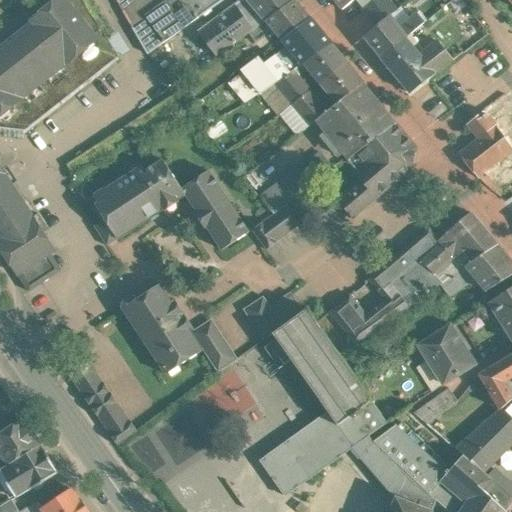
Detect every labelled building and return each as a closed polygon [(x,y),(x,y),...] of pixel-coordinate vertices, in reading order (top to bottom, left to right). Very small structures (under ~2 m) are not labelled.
[(0,130),(24,134),(123,57),(86,0),(58,0),(0,45),(0,130)] [(115,0),(116,0),(122,12),(137,0),(115,0)] [(137,0),(122,12),(133,30),(149,19),(147,16),(167,2),(165,0),(137,0)] [(169,0),(167,2),(147,16),(149,19),(133,30),(147,54),(223,0),(169,0)] [(248,0),(241,0),(200,31),(218,55),(249,33),(266,21),(248,0)] [(248,0),(266,21),(294,0),(248,0)] [(310,18),(295,0),(294,0),(266,21),(249,33),(256,42),(268,34),(270,37),(276,32),(282,39),(310,18)] [(334,0),(342,10),(354,0),(356,0),(362,7),(370,0),(334,0)] [(386,0),(370,0),(362,7),(378,26),(390,16),(396,11),(386,0)] [(399,28),(390,16),(378,26),(365,37),(382,58),(410,35),(424,23),(416,13),(399,28)] [(310,18),(282,39),(287,46),(264,64),(278,81),(294,70),(332,43),(310,18)] [(420,55),(413,47),(417,43),(410,35),(382,58),(381,58),(410,94),(453,60),(438,41),(420,55)] [(332,43),(294,70),(298,76),(308,69),(320,83),(348,63),(332,43)] [(259,57),(243,70),(244,72),(261,92),(275,83),(278,81),(264,64),(259,57)] [(364,82),(348,63),(320,83),(328,93),(319,101),(328,111),(363,84),(364,82)] [(278,81),(275,83),(292,105),(311,91),(298,76),(294,70),(278,81)] [(261,92),(244,72),(231,83),(247,102),(260,93),(261,92)] [(292,105),(275,83),(261,92),(260,93),(278,115),(292,105)] [(328,111),(316,121),(348,160),(396,123),(363,84),(328,111)] [(511,90),(492,106),(500,116),(503,113),(511,106),(511,90)] [(292,105),(309,126),(316,121),(328,111),(319,101),(311,91),(292,105)] [(67,165),(75,177),(184,105),(176,93),(67,165)] [(309,126),(292,105),(278,115),(294,137),(309,126)] [(491,123),(483,112),(467,124),(478,138),(495,125),(493,122),(491,123)] [(500,116),(493,122),(495,125),(478,138),(459,154),(478,178),(485,173),(502,159),(511,150),(511,124),(503,113),(500,116)] [(396,123),(348,160),(356,169),(353,171),(361,180),(337,200),(353,218),(413,167),(417,148),(396,123)] [(321,153),(262,197),(274,214),(290,202),(317,182),(316,181),(332,169),(321,153)] [(502,159),(485,173),(492,181),(508,167),(502,159)] [(113,193),(95,205),(104,219),(118,239),(186,194),(182,188),(163,160),(146,172),(142,166),(105,190),(107,192),(111,189),(113,193)] [(249,232),(208,171),(182,188),(186,194),(222,250),(249,232)] [(0,215),(23,201),(5,175),(0,178),(0,215)] [(39,225),(23,201),(0,215),(0,246),(2,249),(39,225)] [(274,214),(271,216),(285,235),(305,221),(290,202),(274,214)] [(471,213),(447,232),(448,233),(440,240),(420,258),(435,276),(456,258),(460,262),(468,256),(472,261),(498,245),(498,244),(471,213)] [(285,235),(271,216),(261,223),(276,242),(285,235)] [(107,246),(118,239),(104,219),(94,226),(107,246)] [(276,242),(261,223),(252,230),(266,249),(276,242)] [(55,250),(39,225),(2,249),(18,275),(55,250)] [(380,291),(390,283),(420,258),(440,240),(429,227),(369,278),(380,291)] [(511,261),(498,244),(498,245),(472,261),(468,264),(468,265),(441,284),(449,296),(469,282),(473,288),(479,283),(486,291),(511,274),(511,261)] [(420,258),(390,283),(401,295),(391,303),(399,314),(442,283),(435,276),(420,258)] [(166,374),(203,350),(198,342),(191,332),(194,330),(175,300),(171,302),(159,284),(123,309),(166,374)] [(511,288),(488,303),(511,340),(511,288)] [(263,296),(243,309),(250,320),(270,307),(263,296)] [(368,319),(351,297),(331,312),(349,335),(368,319)] [(385,305),(368,319),(376,330),(395,317),(385,305)] [(270,307),(250,320),(256,330),(276,316),(270,307)] [(371,399),(308,310),(307,309),(283,326),(273,334),(274,335),(321,400),(320,400),(328,412),(338,425),(353,415),(355,418),(361,414),(358,411),(371,401),(372,401),(371,399)] [(276,316),(256,330),(263,340),(273,334),(283,326),(276,316)] [(194,330),(191,332),(198,342),(218,329),(211,319),(194,330)] [(368,319),(349,335),(357,345),(376,330),(368,319)] [(443,384),(475,364),(450,325),(419,345),(443,384)] [(218,329),(198,342),(203,350),(204,352),(224,339),(218,329)] [(224,339),(204,352),(211,362),(231,349),(224,339)] [(231,349),(211,362),(217,372),(238,359),(231,349)] [(84,354),(64,367),(71,377),(91,364),(84,354)] [(511,355),(479,375),(500,409),(502,408),(511,398),(511,355)] [(91,364),(71,377),(78,387),(97,373),(91,364)] [(97,373),(78,387),(84,397),(104,383),(97,373)] [(104,383),(84,397),(91,406),(111,392),(104,383)] [(449,388),(415,412),(427,423),(458,401),(449,388)] [(111,392),(91,406),(97,416),(117,402),(111,392)] [(328,412),(285,443),(309,478),(367,436),(368,437),(387,423),(371,401),(358,411),(361,414),(355,418),(353,415),(338,425),(328,412)] [(117,402),(97,416),(104,425),(124,411),(117,402)] [(500,409),(456,448),(483,472),(511,443),(511,417),(502,408),(500,409)] [(124,411),(104,425),(110,435),(130,421),(124,411)] [(9,465),(42,446),(23,418),(0,434),(0,457),(2,456),(9,465)] [(130,421),(110,435),(117,445),(137,431),(130,421)] [(456,448),(454,447),(449,452),(459,461),(448,473),(396,425),(374,441),(437,499),(449,511),(504,511),(511,502),(511,497),(483,472),(456,448)] [(374,441),(372,442),(375,444),(360,457),(396,498),(432,511),(437,499),(374,441)] [(285,443),(284,443),(260,460),(285,496),(310,478),(309,478),(285,443)] [(9,465),(0,470),(0,471),(16,498),(30,489),(31,490),(58,473),(42,446),(9,465)] [(87,511),(72,489),(42,510),(42,511),(87,511)] [(431,511),(432,511),(396,498),(390,511),(431,511)] [(0,505),(0,511),(16,511),(19,511),(12,499),(0,505)]
